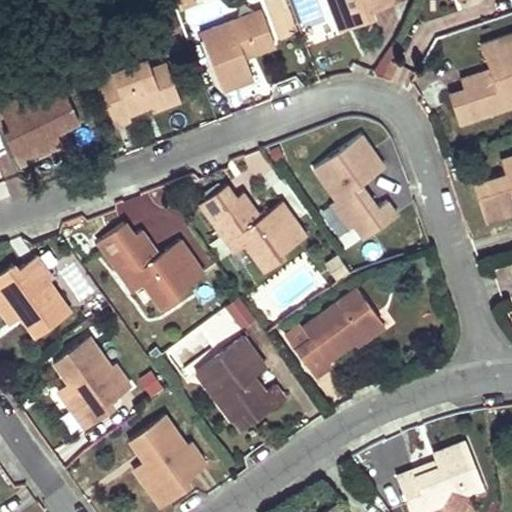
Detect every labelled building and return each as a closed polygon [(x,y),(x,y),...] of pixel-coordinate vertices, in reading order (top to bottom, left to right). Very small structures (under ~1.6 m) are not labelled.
[(169,0),(165,0),(154,4),(163,27),(177,22),(169,0)] [(176,0),(171,0),(175,9),(180,8),(176,0)] [(341,0),(351,26),(373,17),(371,10),(394,1),(393,0),(329,0),(331,4),(341,0)] [(340,30),(351,26),(341,0),(331,4),(340,30)] [(273,39),(261,7),(199,31),(222,90),(254,78),(245,56),(243,50),(273,39)] [(463,87),(448,92),(458,123),(491,112),(487,99),(511,90),(511,32),(480,43),(486,61),(490,59),(492,67),(489,68),(460,77),(463,87)] [(275,44),(273,39),(243,50),(245,56),(275,44)] [(146,55),(111,69),(115,80),(100,85),(114,123),(130,117),(128,111),(142,106),(141,104),(149,101),(151,109),(180,98),(166,61),(151,67),(146,55)] [(376,73),(393,77),(397,62),(381,57),(376,73)] [(96,74),(100,85),(115,80),(111,69),(96,74)] [(3,132),(13,153),(37,141),(43,153),(62,143),(55,131),(62,128),(63,129),(80,121),(60,81),(27,98),(24,94),(0,105),(0,108),(9,129),(3,132)] [(511,105),(511,91),(511,90),(487,99),(491,112),(511,105)] [(363,237),(396,214),(386,200),(377,206),(360,182),(356,178),(363,173),(366,178),(384,165),(362,132),(313,166),(336,199),(340,196),(357,220),(353,223),(363,237)] [(37,141),(13,153),(19,164),(43,153),(37,141)] [(511,155),(502,158),(506,173),(511,170),(511,155)] [(511,170),(506,173),(473,183),(485,221),(511,212),(511,170)] [(360,182),(366,178),(363,173),(356,178),(360,182)] [(235,195),(226,182),(199,201),(219,229),(231,221),(246,243),(264,269),(284,256),(281,251),(306,234),(282,199),(267,210),(269,213),(263,218),(260,214),(243,189),(235,195)] [(353,223),(357,220),(340,196),(336,199),(331,203),(347,227),(353,223)] [(133,233),(125,220),(97,238),(117,267),(129,259),(144,281),(162,307),(182,294),(179,290),(205,272),(181,237),(165,248),(167,251),(161,255),(159,252),(142,227),(133,233)] [(234,251),(246,243),(231,221),(219,229),(234,251)] [(11,263),(0,270),(0,288),(8,299),(0,304),(0,308),(10,323),(21,314),(26,320),(25,321),(36,335),(70,309),(48,279),(52,277),(35,254),(15,268),(11,263)] [(337,258),(325,266),(335,282),(347,274),(337,258)] [(132,289),(144,281),(129,259),(117,267),(132,289)] [(331,364),(327,360),(382,321),(356,285),(302,325),(310,336),(294,347),(315,375),(331,364)] [(238,297),(226,305),(241,325),(253,317),(238,297)] [(294,347),(310,336),(302,325),(299,322),(284,333),(294,347)] [(79,397),(95,420),(114,406),(110,400),(130,385),(114,362),(110,365),(88,334),(52,359),(63,374),(64,374),(69,379),(57,388),(70,404),(79,397)] [(243,334),(195,371),(231,418),(243,408),(252,420),(284,396),(274,383),(265,390),(253,374),(266,364),(243,334)] [(163,389),(152,373),(140,381),(151,397),(163,389)] [(85,427),(95,420),(79,397),(70,404),(85,427)] [(243,408),(231,418),(239,430),(252,420),(243,408)] [(156,476),(171,498),(191,484),(186,478),(206,464),(190,440),(186,443),(164,413),(129,438),(139,453),(140,452),(145,458),(133,466),(145,483),(156,476)] [(412,468),(396,475),(407,503),(422,498),(426,509),(440,503),(465,494),(483,486),(465,439),(432,452),(435,459),(438,468),(433,470),(432,467),(414,474),(412,468)] [(435,459),(412,468),(414,474),(432,467),(433,470),(438,468),(435,459)] [(161,505),(171,498),(156,476),(145,483),(161,505)] [(471,511),(465,494),(440,503),(443,511),(471,511)] [(422,498),(407,503),(410,511),(417,511),(426,509),(422,498)] [(342,511),(335,502),(320,511),(342,511)]
